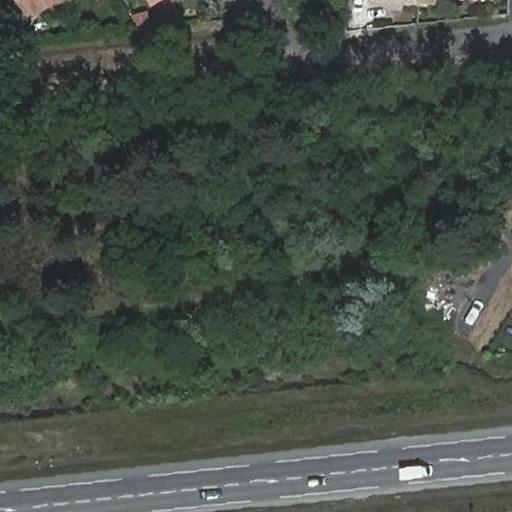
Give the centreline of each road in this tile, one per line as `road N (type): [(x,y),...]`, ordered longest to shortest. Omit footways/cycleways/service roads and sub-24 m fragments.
road 1 (primary): [(511,450),(0,507)]
road 2 (track): [(0,84),(171,76),(311,49)]
road 3 (residential): [(276,0),(311,49),(511,33)]
